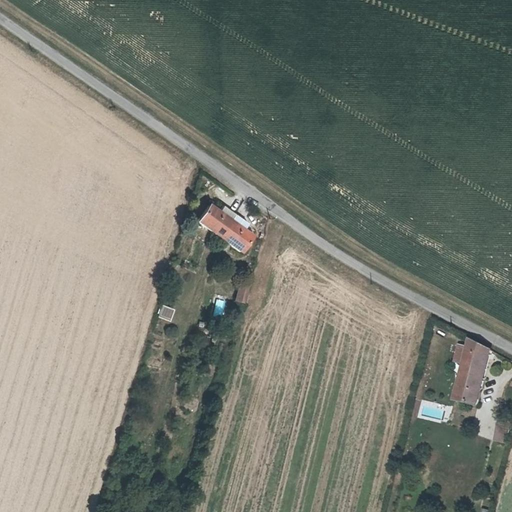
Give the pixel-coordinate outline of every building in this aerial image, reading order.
[(224,212),(215,205),(204,220),(227,237),(236,221),(224,212)] [(224,212),(236,221),(240,214),(229,205),(224,212)] [(252,223),(240,214),(236,221),(247,230),(252,223)] [(256,236),(247,230),(236,221),(227,237),(245,251),(256,236)] [(249,301),(254,282),(245,279),(239,298),(249,301)] [(217,298),(209,317),(218,321),(226,302),(217,298)] [(157,317),(171,321),(175,309),(161,305),(157,317)] [(481,407),(487,379),(481,377),(485,355),(492,357),(493,351),(472,340),(470,349),(462,347),(459,365),(467,367),(460,402),(481,407)] [(487,379),(492,357),(485,355),(481,377),(487,379)] [(496,440),(510,443),(511,432),(511,422),(501,420),(496,440)]
